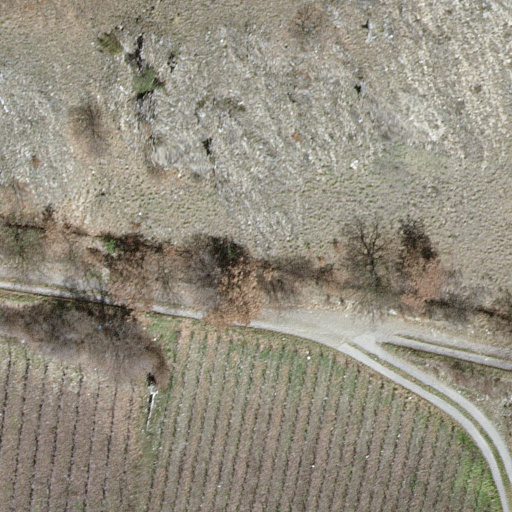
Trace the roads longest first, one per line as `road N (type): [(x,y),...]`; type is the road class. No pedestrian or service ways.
road 1 (track): [(317,325),(0,285)]
road 2 (track): [(506,511),(473,431),(317,325)]
road 3 (track): [(317,325),(511,351)]
